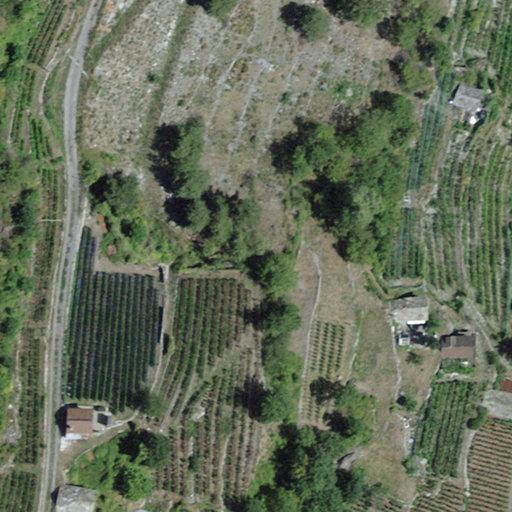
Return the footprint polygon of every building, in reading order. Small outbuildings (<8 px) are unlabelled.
[(477,113),(483,92),(459,84),(453,105),(477,113)] [(430,319),(428,297),(392,300),(394,322),(430,319)] [(440,358),(474,358),(474,336),(440,336),(440,358)] [(92,409),(66,408),(66,433),(92,434),(92,409)] [(54,511),(64,511),(92,511),(96,489),(58,484),(54,511)]
